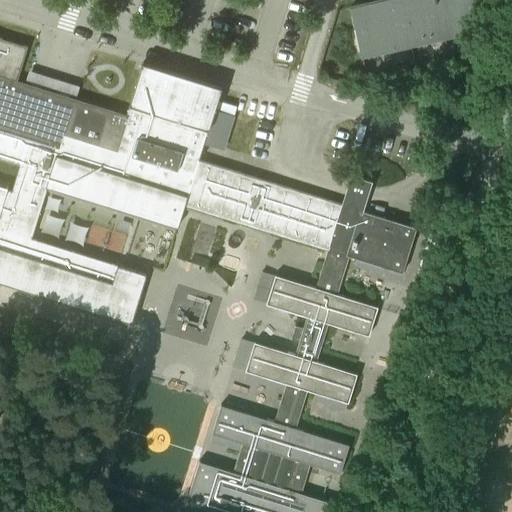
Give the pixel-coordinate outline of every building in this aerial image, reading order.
[(376,0),(350,6),(362,55),(481,28),(477,11),(493,7),(490,0),(376,0)] [(143,62),(128,113),(17,78),(27,45),(0,36),(0,280),(131,321),(146,273),(126,266),(33,238),(49,185),(178,226),(185,204),(329,249),(317,287),(277,275),(269,301),(268,302),(308,314),(304,328),(296,326),(292,338),(300,340),(296,353),(256,341),(255,341),(247,367),(247,368),(287,381),(275,420),(222,403),(213,431),(244,441),(235,470),(248,474),(245,485),(203,472),(194,506),(211,511),(297,511),(292,510),(295,501),(284,498),(287,486),(301,491),(310,462),(340,471),(348,443),(296,426),(308,387),(349,400),(357,372),(317,360),(329,321),(369,333),(378,306),(338,293),(349,254),(403,271),(417,226),(336,200),(200,157),(205,141),(215,108),(222,87),(143,62)] [(215,108),(205,141),(224,147),(234,114),(215,108)] [(256,297),(269,301),(277,275),(264,271),(256,297)] [(255,341),(243,337),(235,363),(247,367),(255,341)]
